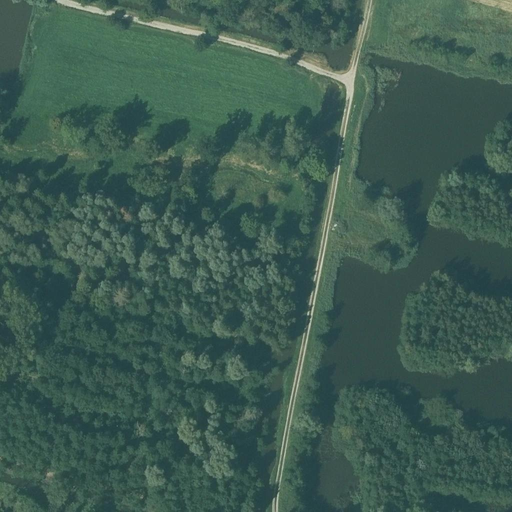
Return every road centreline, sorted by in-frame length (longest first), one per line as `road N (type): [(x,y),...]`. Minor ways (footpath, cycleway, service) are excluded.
road 1 (track): [(273,511),(369,0)]
road 2 (track): [(354,81),(258,48),(57,0)]
